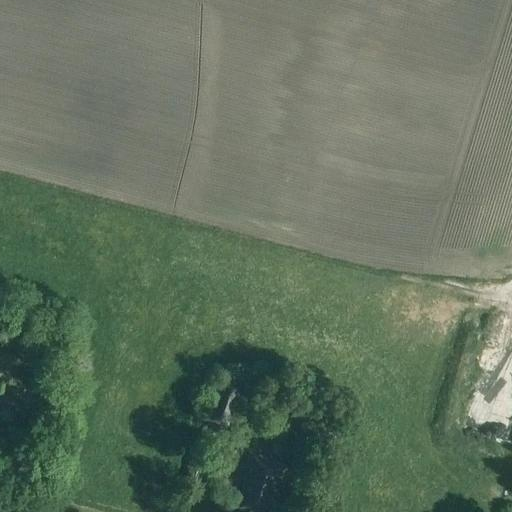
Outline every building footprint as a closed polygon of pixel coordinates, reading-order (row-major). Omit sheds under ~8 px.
[(8,330),(20,332),(21,329),(27,329),(29,318),(22,317),(21,321),(9,319),(8,330)] [(493,400),(511,358),(511,354),(496,347),(475,392),(493,400)] [(209,423),(227,429),(240,389),(222,383),(209,423)] [(333,443),(341,421),(299,406),(291,429),(304,433),(302,439),(318,445),(321,439),(333,443)] [(288,469),(248,455),(240,479),(244,480),(234,509),(243,511),(270,511),(278,491),(280,492),(288,469)] [(184,482),(200,486),(202,474),(206,474),(208,466),(189,462),(184,482)]
